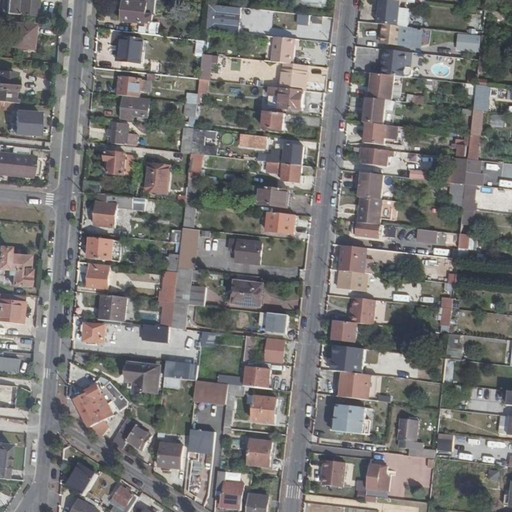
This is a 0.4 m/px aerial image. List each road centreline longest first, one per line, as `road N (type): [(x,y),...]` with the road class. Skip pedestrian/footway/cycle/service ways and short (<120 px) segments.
road 1 (residential): [(348,0),(292,511)]
road 2 (tertiary): [(47,418),(64,199)]
road 3 (tertiary): [(64,199),(80,0)]
road 4 (residential): [(192,511),(47,418)]
